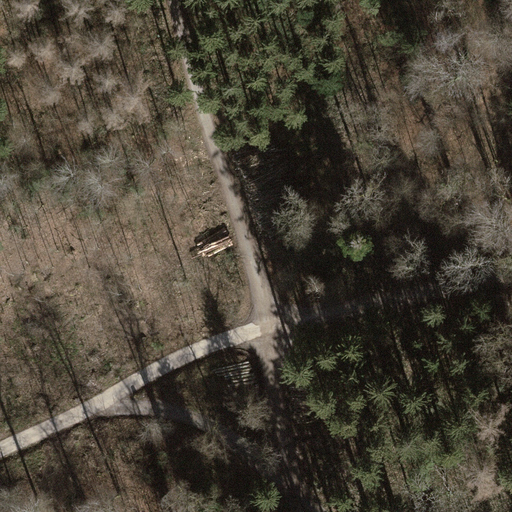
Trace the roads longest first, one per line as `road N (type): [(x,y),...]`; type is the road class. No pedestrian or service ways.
road 1 (track): [(167,0),(224,214),(264,324)]
road 2 (track): [(0,452),(264,324)]
road 3 (track): [(264,324),(511,269)]
road 4 (track): [(105,402),(181,414),(284,471),(323,511)]
road 5 (track): [(264,324),(284,471),(281,511)]
